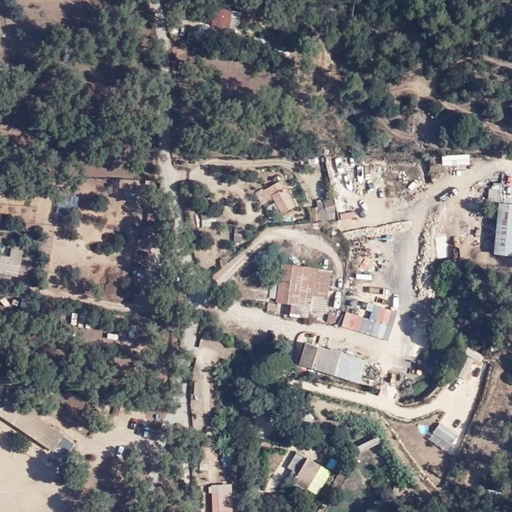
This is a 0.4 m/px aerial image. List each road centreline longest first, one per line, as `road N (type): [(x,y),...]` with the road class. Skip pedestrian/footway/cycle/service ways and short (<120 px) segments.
road 1 (residential): [(184,390),(199,302),(170,148),(172,94),(156,0)]
road 2 (residential): [(146,511),(184,390)]
road 3 (residential): [(176,511),(184,390)]
